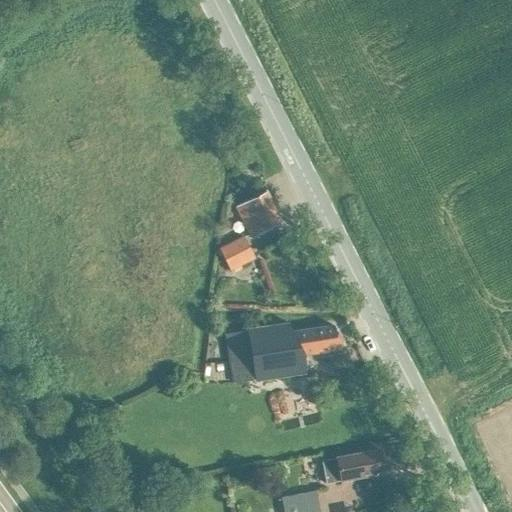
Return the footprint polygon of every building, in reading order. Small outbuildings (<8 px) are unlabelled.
[(237,205),(253,236),(281,222),(265,191),(237,205)] [(255,259),(243,237),(220,249),(231,271),(255,259)] [(334,325),(291,330),(287,323),(227,332),(234,382),(305,372),(303,355),(345,348),(334,325)] [(379,449),(321,461),(326,484),(384,472),(379,449)] [(281,497),(283,511),(319,511),(315,490),(281,497)]
